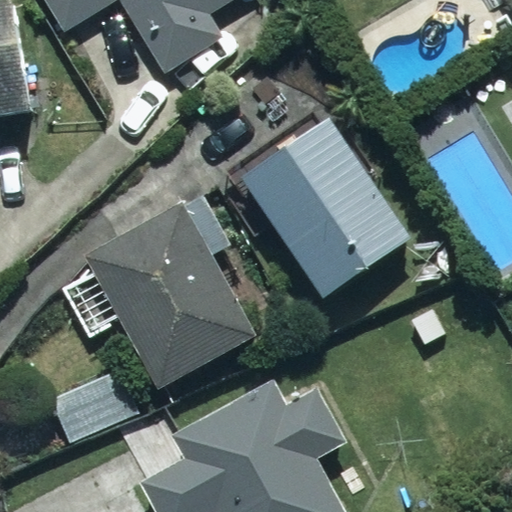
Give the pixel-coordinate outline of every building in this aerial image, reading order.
[(44,0),(0,0),(0,109),(1,113),(61,103),(44,0)] [(60,0),(76,32),(130,0),(139,0),(175,71),(235,36),(222,12),(242,0),(60,0)] [(352,112),(261,171),(342,293),(433,234),(352,112)] [(201,196),(103,251),(172,386),(274,333),(201,196)] [(293,376),(191,429),(202,450),(154,475),(173,511),(365,511),(336,456),(369,439),(337,379),(304,397),(293,376)]
